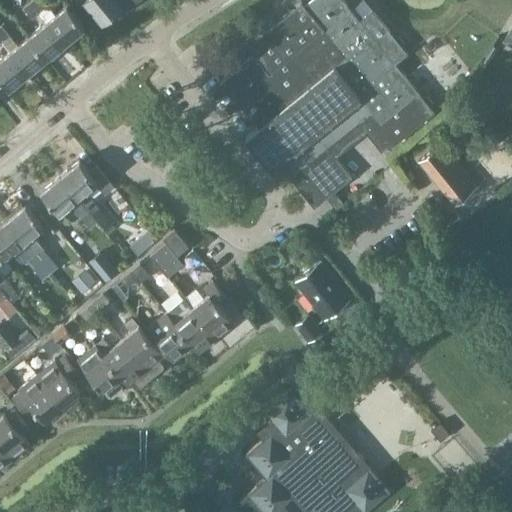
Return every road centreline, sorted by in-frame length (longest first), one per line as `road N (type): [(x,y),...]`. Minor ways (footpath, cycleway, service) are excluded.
road 1 (residential): [(469,442),(398,358),(375,292),(334,241),(285,209)]
road 2 (residential): [(70,106),(132,172),(244,240),(285,209)]
road 3 (residential): [(285,209),(224,145),(149,36)]
